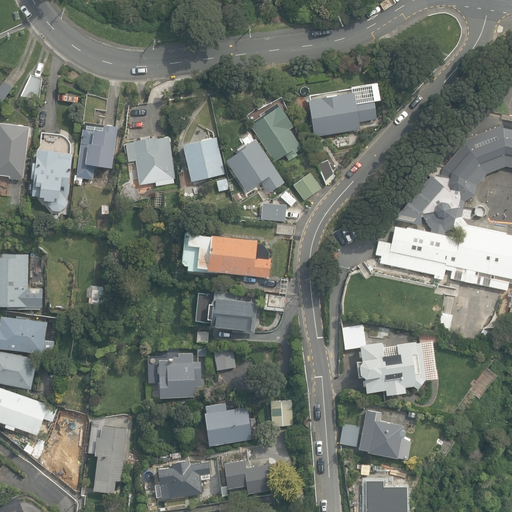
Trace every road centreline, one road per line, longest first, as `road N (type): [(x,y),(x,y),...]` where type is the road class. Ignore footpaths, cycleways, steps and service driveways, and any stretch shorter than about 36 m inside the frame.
road 1 (residential): [(490,0),(479,40),(311,235),(307,276),(330,511)]
road 2 (tertiary): [(34,0),(74,45),(99,58),(148,64),(325,41),(409,0)]
